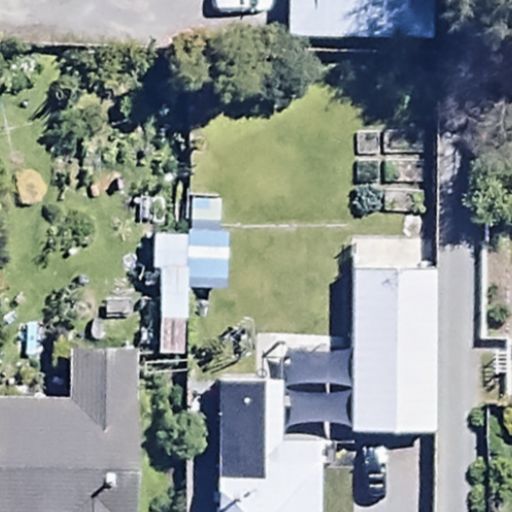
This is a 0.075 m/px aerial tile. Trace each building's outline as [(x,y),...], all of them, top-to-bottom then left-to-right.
[(426,0),(275,0),(275,34),(426,36),(426,0)] [(181,236),(143,236),(143,268),(154,268),(154,359),(180,359),(181,236)] [(430,270),(343,268),(338,431),(426,433),(430,270)] [(61,351),(61,395),(0,395),(0,511),(131,511),(129,350),(61,351)] [(274,383),(212,378),(210,511),(305,511),(306,439),(273,439),(274,383)]
